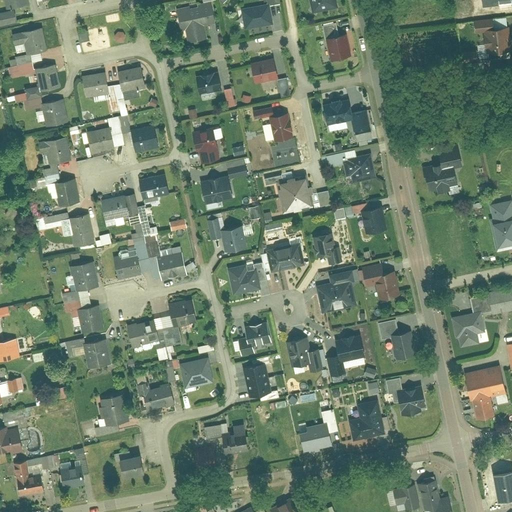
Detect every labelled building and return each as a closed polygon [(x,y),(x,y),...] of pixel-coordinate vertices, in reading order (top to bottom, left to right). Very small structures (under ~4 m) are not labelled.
[(268,0),(269,5),(243,10),(246,28),(274,23),(271,7),(280,5),(279,0),(268,0)] [(312,0),(315,12),(339,7),(337,0),(312,0)] [(210,5),(175,13),(180,32),(187,31),(189,43),(206,39),(203,25),(214,23),(210,5)] [(14,11),(0,13),(0,24),(17,21),(14,11)] [(495,19),(475,20),(476,34),(484,33),(485,52),(511,50),(510,25),(495,26),(495,19)] [(324,26),(329,59),(351,56),(348,33),(338,35),(337,24),(324,26)] [(47,50),(43,28),(11,35),(15,52),(25,50),(26,55),(47,50)] [(276,60),(252,64),(255,81),(278,77),(276,60)] [(24,111),(44,107),(47,123),(66,120),(62,103),(41,107),(37,89),(60,85),(56,65),(37,69),(40,84),(25,87),(26,91),(12,94),(14,106),(22,104),(24,111)] [(141,67),(117,72),(121,92),(144,87),(141,67)] [(107,74),(82,78),(85,97),(109,93),(107,74)] [(218,74),(195,79),(199,95),(222,91),(218,74)] [(289,78),(278,81),(282,96),(293,94),(289,78)] [(349,102),(325,106),(329,129),(350,125),(351,132),(359,131),(361,143),(373,140),(371,129),(364,131),(360,112),(352,113),(349,102)] [(275,105),(254,110),(256,118),(271,115),(276,140),(294,136),(289,113),(277,116),(275,105)] [(156,126),(133,130),(137,150),(160,146),(156,126)] [(112,129),(87,134),(91,153),(116,147),(112,129)] [(217,130),(193,135),(196,151),(200,151),(203,163),(221,159),(218,148),(221,147),(217,130)] [(67,137),(38,142),(40,154),(48,153),(50,163),(71,159),(67,137)] [(442,164),(425,167),(428,193),(440,191),(460,189),(457,167),(465,165),(462,148),(440,151),(442,164)] [(326,155),(328,168),(342,166),(344,177),(353,176),(354,180),(374,177),(371,156),(356,158),(355,151),(326,155)] [(246,166),(229,169),(230,178),(247,175),(246,166)] [(267,186),(277,183),(283,213),(315,206),(309,177),(283,183),(282,175),(266,179),(267,186)] [(167,177),(139,183),(143,200),(170,194),(167,177)] [(53,199),(58,198),(59,205),(79,202),(75,178),(50,182),(50,184),(53,199)] [(228,179),(201,183),(204,204),(231,199),(228,179)] [(135,194),(102,200),(106,223),(139,216),(135,194)] [(511,200),(487,205),(495,252),(511,248),(511,200)] [(355,214),(363,212),(367,234),(387,231),(383,208),(373,210),(372,203),(354,206),(355,214)] [(249,209),(252,220),(261,218),(258,207),(249,209)] [(94,242),(89,215),(70,219),(69,212),(42,218),(44,230),(61,227),(63,237),(73,235),(75,246),(94,242)] [(273,221),(271,212),(264,214),(266,223),(273,221)] [(185,218),(171,221),(173,230),(187,227),(185,218)] [(213,240),(223,238),(221,231),(225,230),(222,218),(209,221),(213,240)] [(155,280),(162,278),(158,258),(162,257),(160,251),(158,241),(160,241),(157,227),(150,228),(149,223),(135,226),(137,234),(133,235),(137,251),(142,273),(152,270),(155,280)] [(225,230),(221,231),(223,238),(226,251),(246,246),(241,226),(225,230)] [(337,233),(314,238),(318,258),(328,256),(330,264),(343,261),(337,233)] [(271,271),(272,273),(305,265),(301,251),(304,250),(301,237),(289,239),(291,245),(267,250),(268,254),(271,271)] [(162,278),(163,280),(187,274),(181,246),(160,251),(162,257),(158,258),(162,278)] [(119,280),(142,275),(142,273),(137,251),(130,252),(127,250),(121,252),(119,254),(119,256),(114,258),(119,280)] [(265,272),(271,271),(268,254),(261,255),(263,262),(265,272)] [(71,268),(77,291),(88,288),(99,286),(94,262),(71,268)] [(255,264),(259,282),(266,281),(265,272),(263,262),(255,264)] [(255,264),(228,269),(234,295),(261,289),(259,282),(255,264)] [(384,265),(365,269),(368,285),(376,284),(380,300),(399,295),(394,272),(386,274),(384,265)] [(331,283),(316,287),(322,313),(356,306),(351,282),(360,280),(357,269),(351,270),(350,266),(342,268),(343,272),(329,275),(331,283)] [(75,327),(81,326),(78,310),(92,307),(92,305),(88,288),(77,291),(63,294),(67,314),(72,313),(75,327)] [(472,312),(453,315),(456,338),(461,337),(462,346),(482,343),(480,332),(485,331),(483,316),(511,311),(511,291),(470,298),(472,312)] [(192,301),(170,306),(173,316),(175,327),(179,326),(196,322),(192,301)] [(40,314),(35,305),(30,309),(35,317),(40,314)] [(81,326),(83,333),(103,328),(98,306),(92,307),(78,310),(81,326)] [(183,344),(179,326),(175,327),(173,316),(161,319),(170,359),(170,360),(172,360),(171,353),(175,352),(173,346),(183,344)] [(161,319),(154,320),(159,343),(155,343),(159,361),(170,359),(161,319)] [(393,335),(397,358),(415,355),(411,330),(400,332),(397,319),(377,323),(380,337),(393,335)] [(154,320),(128,327),(133,349),(155,343),(159,343),(154,320)] [(272,343),(268,322),(245,327),(247,338),(249,344),(253,343),(257,342),(257,346),(272,343)] [(26,333),(0,337),(0,339),(3,355),(13,353),(30,350),(26,333)] [(366,357),(361,335),(336,340),(339,356),(341,363),(344,362),(346,368),(365,364),(364,358),(366,357)] [(249,344),(247,338),(238,340),(242,356),(255,354),(253,343),(249,344)] [(87,354),(85,344),(84,339),(60,344),(61,348),(67,347),(69,358),(87,354)] [(112,365),(106,339),(85,344),(87,354),(91,370),(112,365)] [(305,339),(289,342),(293,367),(310,364),(307,351),(305,339)] [(199,354),(214,350),(213,344),(198,348),(199,354)] [(63,356),(61,348),(50,351),(51,358),(63,356)] [(324,349),(307,351),(310,364),(311,370),(328,366),(324,349)] [(252,361),(254,367),(265,364),(282,360),(280,354),(252,361)] [(341,363),(339,356),(327,358),(328,366),(331,377),(347,374),(346,368),(344,362),(341,363)] [(209,357),(180,363),(186,388),(215,382),(209,357)] [(164,362),(168,382),(176,381),(174,368),(172,360),(164,362)] [(254,367),(243,370),(251,399),(261,396),(273,393),(265,364),(254,367)] [(376,371),(368,368),(365,375),(374,378),(376,371)] [(500,372),(463,379),(467,402),(474,400),(477,417),(492,414),(489,397),(504,394),(500,372)] [(23,376),(0,381),(0,393),(1,397),(9,396),(9,393),(25,390),(23,376)] [(153,414),(152,412),(174,407),(168,382),(159,385),(160,387),(149,390),(146,376),(137,378),(139,385),(136,386),(139,398),(143,397),(146,409),(143,410),(145,416),(153,414)] [(395,388),(400,413),(426,408),(422,383),(395,388)] [(71,398),(68,387),(60,389),(63,400),(71,398)] [(273,393),(261,396),(262,401),(288,397),(286,389),(273,393)] [(124,395),(100,400),(104,419),(106,426),(118,424),(130,421),(124,395)] [(381,398),(359,402),(361,415),(352,417),(357,439),(387,433),(381,398)] [(285,400),(269,403),(269,410),(286,408),(285,400)] [(323,422),(305,426),(306,430),(299,432),(303,452),(331,446),(327,431),(336,429),(331,408),(320,410),(323,422)] [(2,414),(5,427),(6,429),(18,426),(17,420),(24,419),(22,409),(2,414)] [(120,432),(118,424),(106,426),(104,419),(98,420),(100,428),(95,429),(97,437),(120,432)] [(204,423),(207,440),(223,438),(222,434),(228,433),(226,419),(204,423)] [(222,434),(223,438),(226,456),(249,452),(245,425),(234,427),(235,432),(228,433),(222,434)] [(5,427),(0,427),(0,453),(23,449),(18,426),(6,429),(5,427)] [(213,447),(195,449),(198,471),(216,469),(213,447)] [(84,448),(76,450),(78,463),(87,461),(84,448)] [(121,462),(132,459),(130,452),(115,455),(116,462),(121,462)] [(54,456),(47,457),(49,467),(55,467),(55,462),(54,456)] [(47,457),(41,458),(42,469),(49,467),(47,457)] [(41,458),(28,461),(31,476),(43,474),(42,469),(41,458)] [(132,459),(121,462),(124,481),(145,477),(141,458),(132,459)] [(43,474),(31,476),(28,461),(18,462),(23,493),(46,490),(43,474)] [(60,472),(62,488),(84,484),(82,469),(60,472)] [(511,472),(496,474),(500,501),(511,499),(511,472)] [(439,499),(435,481),(419,484),(424,511),(452,511),(450,496),(439,499)] [(415,508),(412,487),(391,490),(393,507),(405,505),(406,510),(415,508)] [(312,511),(304,495),(292,501),(297,511),(312,511)] [(297,511),(292,501),(273,510),(273,511),(297,511)]
